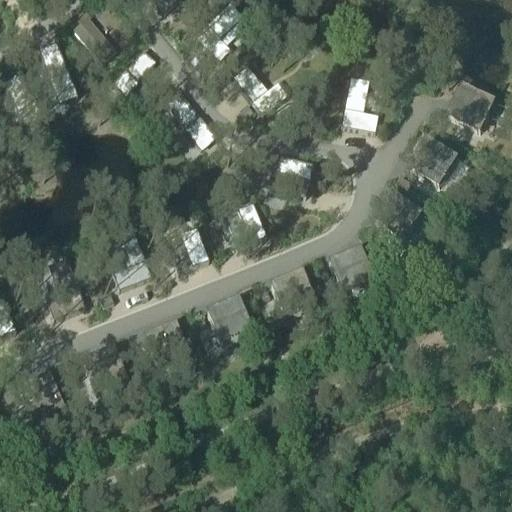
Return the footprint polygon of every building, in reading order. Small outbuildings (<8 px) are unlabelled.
[(178,6),(172,0),(143,0),(161,20),(178,6)] [(317,0),(328,12),(342,0),(317,0)] [(218,48),(229,37),(239,25),(227,15),(196,49),(204,56),(210,62),(219,71),(230,59),(222,51),(218,48)] [(85,23),(72,35),(102,69),(115,57),(85,23)] [(77,105),(56,52),(40,59),(51,88),(49,88),(58,112),(77,105)] [(137,92),(155,71),(143,60),(112,94),(126,106),(138,93),(137,92)] [(17,76),(2,84),(17,113),(16,114),(29,136),(45,128),(17,76)] [(260,124),(284,103),(274,91),(262,101),(242,78),(230,88),(260,124)] [(463,85),(448,117),(480,133),(495,100),(463,85)] [(358,122),(363,92),(347,90),(340,135),(371,140),(374,125),(358,122)] [(215,147),(176,101),(162,114),(183,139),(181,140),(199,161),(215,147)] [(246,112),(238,118),(244,125),(252,119),(246,112)] [(162,129),(146,143),(165,164),(181,149),(162,129)] [(430,136),(410,167),(440,186),(460,156),(430,136)] [(302,204),(309,173),(278,166),(271,197),(302,204)] [(395,190),(373,218),(401,240),(424,212),(395,190)] [(262,247),(250,218),(221,230),(233,259),(262,247)] [(17,235),(4,244),(23,270),(36,261),(17,235)] [(148,287),(130,239),(114,245),(126,278),(110,284),(116,299),(148,287)] [(209,270),(197,241),(168,253),(180,282),(209,270)] [(370,294),(356,260),(325,273),(340,307),(370,294)] [(82,318),(65,269),(49,275),(60,308),(44,313),(50,329),(82,318)] [(312,317),(297,283),(266,296),(281,330),(312,317)] [(248,345),(233,311),(202,325),(217,358),(248,345)] [(0,347),(15,342),(3,312),(0,313),(0,347)] [(191,369),(176,335),(145,348),(160,382),(191,369)] [(128,395),(113,361),(83,374),(97,408),(128,395)] [(63,421),(49,387),(18,400),(33,434),(63,421)]
